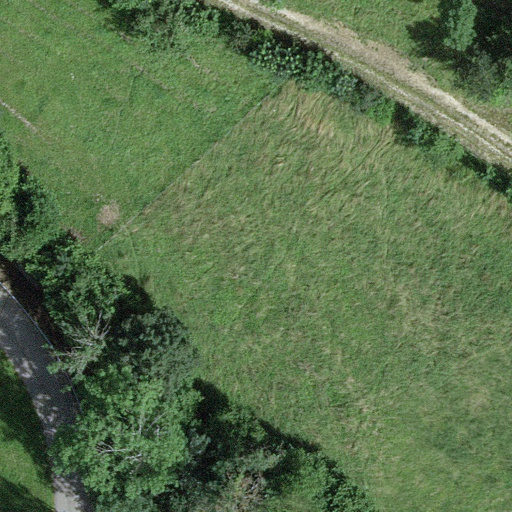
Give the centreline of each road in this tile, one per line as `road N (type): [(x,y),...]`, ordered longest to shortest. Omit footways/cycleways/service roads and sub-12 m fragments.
road 1 (track): [(253,0),(363,53),(511,147)]
road 2 (residential): [(0,312),(53,397),(72,511)]
